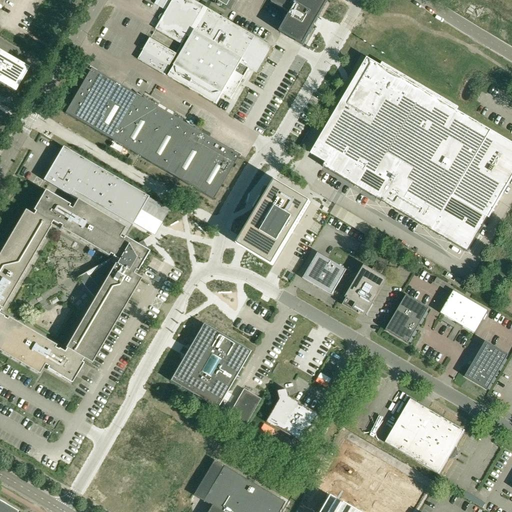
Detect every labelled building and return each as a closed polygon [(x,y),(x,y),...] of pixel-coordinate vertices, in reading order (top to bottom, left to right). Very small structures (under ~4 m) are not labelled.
[(173,0),(156,29),(182,44),(189,33),(204,7),(192,0),(173,0)] [(328,0),(273,0),(272,3),(290,14),(280,32),(303,46),(329,0),(328,0)] [(511,0),(394,0),(506,62),(511,50),(511,0)] [(189,33),(219,51),(239,63),(255,36),(204,7),(189,33)] [(219,51),(189,33),(182,44),(176,54),(171,64),(174,65),(201,81),(219,51)] [(239,63),(249,69),(257,73),(272,47),(255,36),(239,63)] [(139,59),(144,62),(165,75),(171,64),(176,54),(150,39),(139,59)] [(0,83),(15,92),(29,69),(0,51),(0,83)] [(231,98),(249,69),(239,63),(219,51),(201,81),(222,93),(231,98)] [(328,159),(325,163),(323,167),(378,200),(421,225),(468,253),(487,220),(488,218),(511,177),(511,143),(457,111),(459,108),(439,96),(423,87),(383,63),(381,67),(376,64),(374,68),(365,63),(314,150),(328,159)] [(174,65),(169,75),(216,103),(222,93),(201,81),(174,65)] [(89,128),(115,83),(102,76),(96,72),(97,71),(96,70),(95,72),(91,69),(89,71),(87,70),(87,71),(89,72),(70,104),(64,114),(89,128)] [(89,128),(113,142),(139,97),(115,83),(89,128)] [(164,112),(139,97),(113,142),(138,157),(164,112)] [(164,112),(138,157),(165,172),(191,127),(188,125),(189,124),(188,124),(187,125),(164,112)] [(214,141),(194,129),(195,128),(195,127),(194,129),(191,127),(165,172),(188,186),(214,141)] [(214,141),(188,186),(213,200),(219,190),(237,158),(239,159),(237,158),(239,155),(234,153),(235,151),(234,151),(234,152),(214,141)] [(143,245),(141,242),(136,245),(125,238),(141,210),(162,222),(169,209),(149,197),(63,147),(43,180),(77,200),(71,210),(68,208),(69,206),(45,191),(33,211),(36,213),(34,216),(25,211),(0,253),(0,352),(39,375),(44,366),(48,368),(47,369),(71,384),(83,364),(81,363),(83,359),(91,364),(141,279),(133,274),(135,271),(137,272),(147,255),(149,252),(143,249),(145,248),(143,245)] [(238,244),(238,245),(247,250),(273,266),(310,203),(284,187),(276,182),(275,182),(271,188),(242,237),(241,238),(238,244)] [(303,279),(332,296),(347,270),(318,253),(303,279)] [(363,271),(343,305),(359,315),(360,312),(367,316),(374,304),(372,303),(384,283),(385,279),(365,268),(363,271)] [(454,291),(441,314),(476,334),(489,312),(454,291)] [(408,344),(429,309),(406,296),(386,331),(408,344)] [(251,352),(203,324),(186,353),(182,360),(170,381),(217,409),(218,407),(251,352)] [(465,377),(488,390),(508,355),(486,342),(465,377)] [(377,387),(382,379),(376,375),(371,383),(377,387)] [(228,415),(245,425),(261,399),(243,389),(228,415)] [(287,398),(285,389),(276,392),(279,400),(265,423),(300,443),(317,415),(287,398)] [(385,443),(439,475),(449,457),(451,458),(455,457),(458,452),(457,448),(455,447),(465,430),(411,399),(385,443)] [(142,408),(96,487),(124,504),(119,511),(131,511),(133,509),(137,511),(176,511),(214,449),(177,428),(181,423),(172,417),(168,423),(142,408)] [(410,511),(425,487),(346,441),(322,483),(324,484),(311,508),(318,511),(410,511)] [(211,511),(279,511),(285,502),(224,466),(203,501),(214,508),(211,511)] [(0,511),(17,511),(18,511),(7,505),(0,500),(0,511)]
